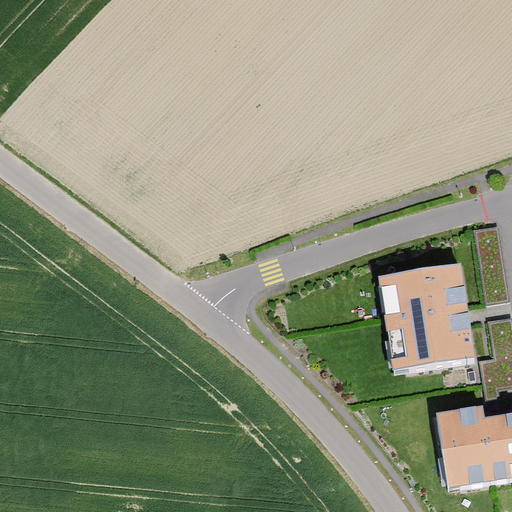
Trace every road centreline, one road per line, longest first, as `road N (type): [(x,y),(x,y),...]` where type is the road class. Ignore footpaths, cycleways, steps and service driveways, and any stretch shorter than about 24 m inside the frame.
road 1 (residential): [(511,201),(256,278),(203,317)]
road 2 (unclassified): [(203,317),(287,385),(393,511)]
road 3 (unclassified): [(0,162),(203,317)]
